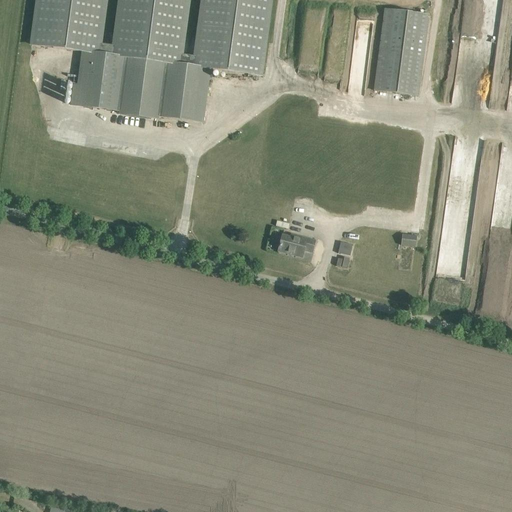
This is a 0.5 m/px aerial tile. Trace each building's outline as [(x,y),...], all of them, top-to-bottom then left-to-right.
[(272,0),(199,0),(193,56),(177,54),(183,0),(117,0),(111,45),(95,43),(101,0),(34,0),(29,44),(81,51),(74,107),(118,113),(118,115),(158,121),(159,118),(203,124),(210,71),(262,77),(272,0)] [(429,15),(384,9),(373,91),(419,97),(429,15)] [(363,206),(371,144),(373,126),(324,120),(311,220),(332,223),(334,202),(363,206)] [(364,206),(411,212),(422,132),(375,125),(364,206)] [(193,154),(215,138),(211,133),(189,149),(193,154)] [(417,235),(402,234),(401,246),(416,247),(417,235)] [(312,253),(314,243),(290,236),(290,239),(282,237),(281,242),(278,251),(288,254),(288,253),(293,254),(293,255),(302,258),(303,251),(312,253)] [(338,254),(350,256),(352,245),(340,243),(338,254)] [(336,266),(342,268),(347,269),(349,259),(344,258),(343,260),(338,259),(336,266)]
